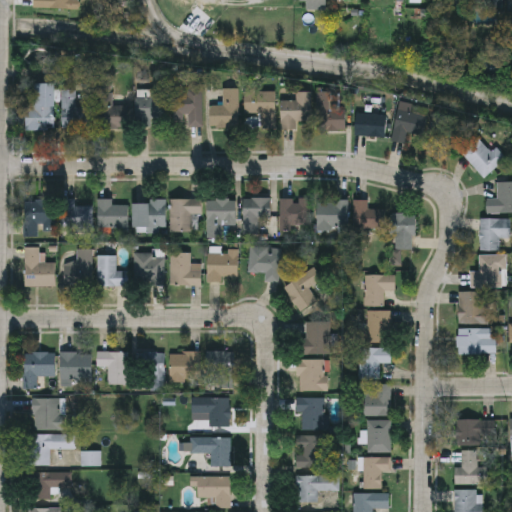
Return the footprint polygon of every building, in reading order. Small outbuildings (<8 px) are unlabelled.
[(79,0),(79,10),(35,9),(35,0),(79,0)] [(55,86),(55,132),(27,132),(27,86),(55,86)] [(151,128),(136,128),(136,91),(167,91),(167,121),(151,121),(151,128)] [(175,119),(175,97),(187,97),(187,91),(203,91),(203,129),(189,129),(189,119),(175,119)] [(239,129),(211,129),(211,106),(223,106),(223,91),(239,91),(239,129)] [(92,130),(63,130),(63,92),(77,92),(77,109),(92,109),(92,130)] [(276,92),(276,130),(263,130),(263,115),(247,115),(247,92),(276,92)] [(313,93),(313,123),(297,123),(297,131),(282,131),(282,103),(296,103),(296,93),(313,93)] [(317,94),(331,94),(331,111),(346,111),(346,132),(317,132),(317,94)] [(113,96),(113,107),(128,107),(128,130),(100,130),(100,96),(113,96)] [(406,145),(393,143),(401,103),(413,106),(411,114),(429,117),(425,137),(408,134),(406,145)] [(387,115),(387,138),(357,138),(357,115),(387,115)] [(488,154),(500,149),(507,166),(477,177),(467,150),(484,143),(488,154)] [(511,184),(511,215),(487,215),(487,201),(498,201),(498,184),(511,184)] [(272,200),(272,219),(258,219),(258,235),(244,235),(244,200),(272,200)] [(93,232),(62,232),(62,201),(75,201),(75,208),(93,208),(93,232)] [(113,201),(113,207),(129,207),(129,232),(99,232),(99,201),(113,201)] [(172,234),(172,201),(203,201),(203,218),(197,218),(197,234),(172,234)] [(236,201),(236,227),(222,227),(222,239),(208,239),(208,201),(236,201)] [(291,227),(291,233),(280,233),(280,201),(311,201),(311,227),(291,227)] [(56,202),(56,234),(25,234),(25,202),(56,202)] [(318,231),(318,202),(349,202),(349,231),(318,231)] [(354,202),(368,202),(368,211),(386,211),(386,231),(354,231),(354,202)] [(167,203),(167,233),(135,233),(135,203),(167,203)] [(415,215),(415,252),(392,252),(392,215),(415,215)] [(480,252),(480,221),(511,221),(511,241),(500,241),(500,252),(480,252)] [(57,288),(25,288),(25,249),(43,249),(43,264),(57,264),(57,288)] [(280,284),(265,284),(265,275),(249,274),(250,249),(281,250),(280,284)] [(64,266),(77,266),(77,251),(93,251),(93,288),(64,288),(64,266)] [(192,254),(192,264),(202,264),(202,288),(171,288),(171,254),(192,254)] [(208,254),(240,254),(240,279),(224,279),(224,284),(208,284),(208,254)] [(135,255),(165,255),(165,286),(135,286),(135,255)] [(98,288),(98,258),(117,258),(117,273),(129,273),(129,288),(98,288)] [(507,289),(471,289),(471,274),(480,274),(480,258),(507,258),(507,289)] [(285,289),(315,270),(322,281),(310,290),(318,303),(301,314),(285,289)] [(396,277),(396,292),(384,292),(384,308),(366,308),(366,277),(396,277)] [(459,326),(459,294),(489,294),(489,326),(459,326)] [(392,313),(392,344),(368,344),(368,313),(392,313)] [(331,356),(305,356),(305,323),(331,323),(331,356)] [(482,331),(482,340),(497,340),(497,356),(458,356),(458,331),(482,331)] [(360,380),(360,350),(392,350),(392,364),(381,364),(381,380),(360,380)] [(109,369),(98,369),(98,353),(127,353),(127,386),(109,386),(109,369)] [(202,353),(202,384),(170,384),(170,353),(202,353)] [(233,353),(233,392),(209,392),(209,353),(233,353)] [(56,354),(56,379),(39,379),(39,391),(24,391),(24,354),(56,354)] [(93,384),(61,384),(61,354),(93,354),(93,384)] [(165,389),(137,389),(137,354),(165,354),(165,389)] [(329,393),(301,393),(301,361),(329,361),(329,393)] [(364,418),(364,386),(392,386),(392,418),(364,418)] [(210,415),(193,414),(194,399),(231,399),(230,429),(210,429),(210,415)] [(33,400),(63,400),(63,432),(33,432),(33,400)] [(328,432),(299,432),(299,400),(328,400),(328,432)] [(496,421),(496,439),(485,439),(485,447),(457,447),(457,421),(496,421)] [(392,422),(392,454),(368,454),(368,422),(392,422)] [(50,451),(50,467),(33,467),(33,436),(76,436),(76,451),(50,451)] [(323,470),(297,470),(297,437),(323,437),(323,470)] [(231,439),(231,469),(211,469),(211,454),(184,454),(184,439),(231,439)] [(488,486),(456,486),(456,469),(461,469),(461,453),(480,453),(480,468),(488,468),(488,486)] [(365,459),(391,459),(391,473),(382,473),(382,490),(365,490),(365,459)] [(72,474),(72,490),(60,490),(60,500),(30,500),(30,474),(72,474)] [(340,477),(340,492),(318,492),(318,504),(297,504),(297,477),(340,477)] [(231,478),(231,510),(216,510),(216,500),(198,500),(198,478),(231,478)] [(456,511),(456,492),(483,492),(483,511),(456,511)] [(373,511),(358,511),(358,495),(390,495),(390,510),(373,510),(373,511)]
